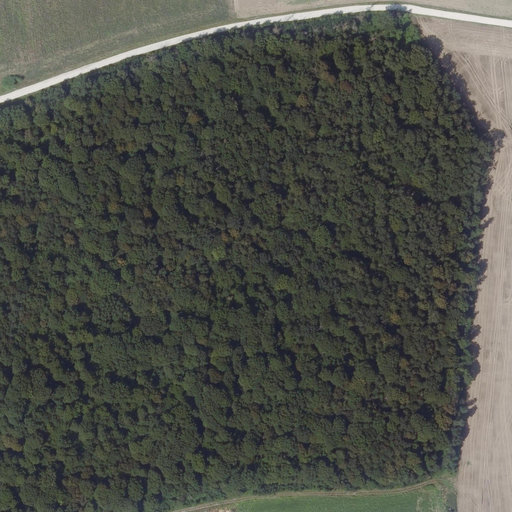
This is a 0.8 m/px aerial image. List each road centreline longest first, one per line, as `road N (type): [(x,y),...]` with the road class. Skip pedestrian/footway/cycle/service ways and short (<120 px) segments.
road 1 (track): [(511,25),(387,8),(293,17),(154,47),(0,101)]
road 2 (track): [(173,511),(255,495),(438,481)]
